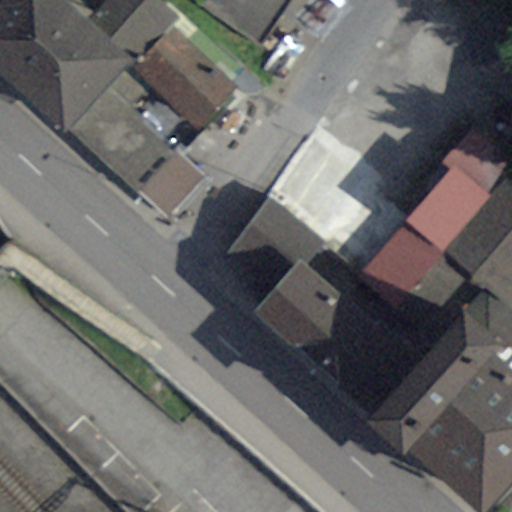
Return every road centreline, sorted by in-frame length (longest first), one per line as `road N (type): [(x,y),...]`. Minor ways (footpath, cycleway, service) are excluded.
road 1 (residential): [(367,0),(161,286)]
road 2 (primary): [(408,511),(161,286)]
road 3 (primary): [(161,286),(0,140)]
